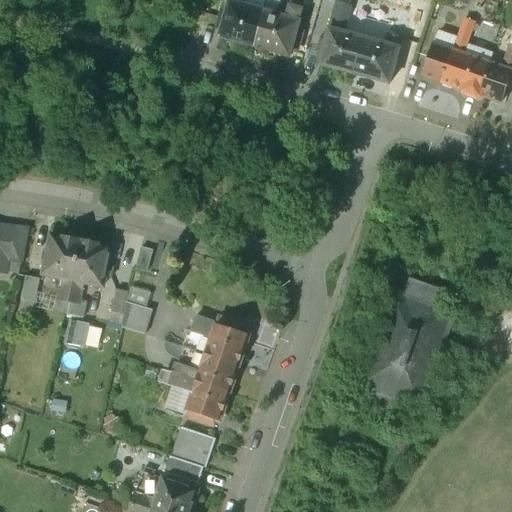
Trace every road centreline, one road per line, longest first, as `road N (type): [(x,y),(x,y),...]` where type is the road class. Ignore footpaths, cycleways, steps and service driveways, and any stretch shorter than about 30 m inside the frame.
road 1 (residential): [(312,268),(0,186)]
road 2 (residential): [(242,511),(313,306),(312,268)]
road 3 (residential): [(156,54),(380,120)]
road 4 (residential): [(312,268),(333,245),(380,120)]
road 5 (track): [(156,54),(0,19)]
road 6 (residential): [(380,120),(511,159)]
